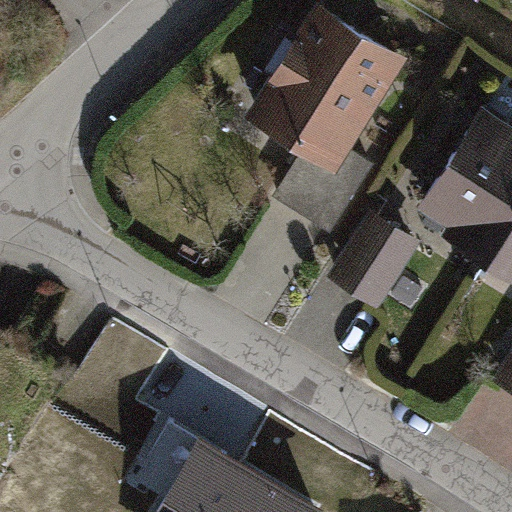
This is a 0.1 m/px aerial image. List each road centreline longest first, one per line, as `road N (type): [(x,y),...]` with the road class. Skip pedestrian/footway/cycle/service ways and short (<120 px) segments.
road 1 (residential): [(0,220),(407,433),(511,511)]
road 2 (residential): [(0,171),(159,0)]
